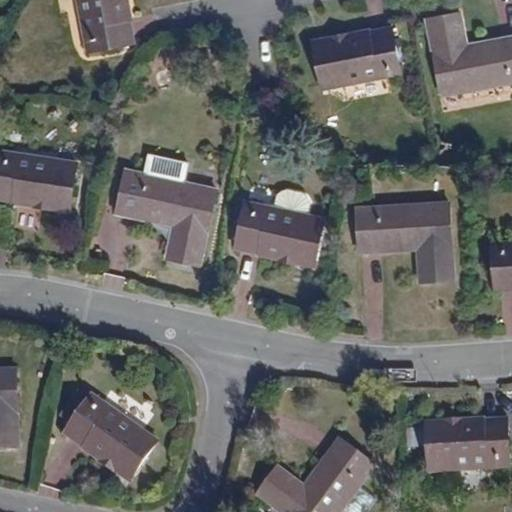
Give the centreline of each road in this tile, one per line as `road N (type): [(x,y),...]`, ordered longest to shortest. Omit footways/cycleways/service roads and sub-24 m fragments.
road 1 (residential): [(240,336),(358,359),(511,355)]
road 2 (residential): [(0,300),(240,336)]
road 3 (residential): [(240,336),(193,511)]
